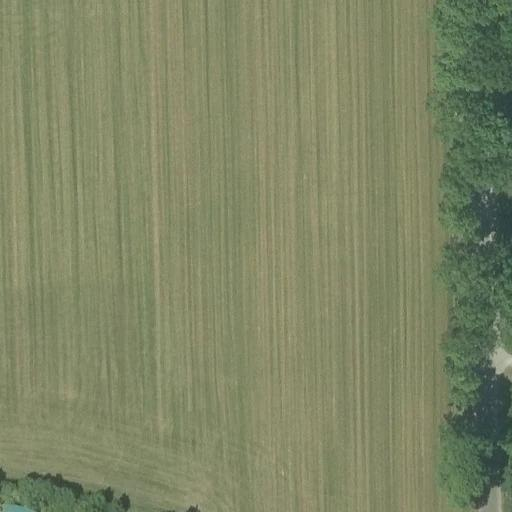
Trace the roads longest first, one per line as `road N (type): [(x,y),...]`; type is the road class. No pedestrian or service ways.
road 1 (unclassified): [(482,346),(473,0)]
road 2 (unclassified): [(489,511),(482,346)]
